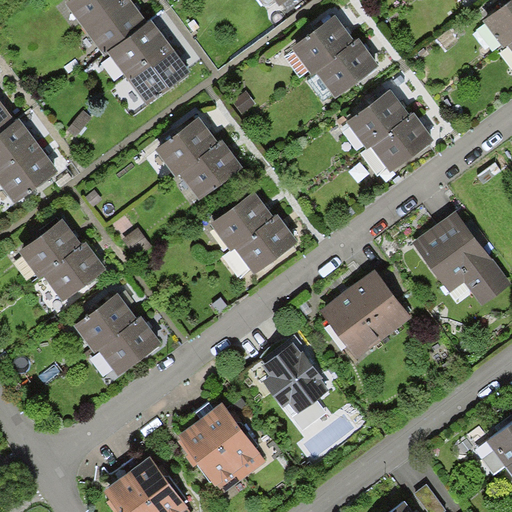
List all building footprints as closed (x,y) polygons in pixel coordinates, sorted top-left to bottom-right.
[(121,0),(72,0),(69,3),(87,27),(121,0)] [(149,20),(133,0),(121,0),(87,27),(107,52),(111,49),(149,20)] [(511,44),(511,6),(488,25),(506,49),(511,45),(511,44)] [(171,41),(153,17),(149,20),(111,49),(130,73),(171,41)] [(358,43),(339,20),(298,52),(316,75),(320,72),(358,43)] [(380,64),(362,40),(358,43),(320,72),(339,96),(380,64)] [(191,66),(171,41),(130,73),(150,99),(191,66)] [(410,116),(392,93),(350,125),(368,149),(373,145),(410,116)] [(0,134),(16,122),(0,102),(0,134)] [(433,137),(414,113),(410,116),(373,145),(391,169),(433,137)] [(0,172),(39,142),(20,118),(16,122),(0,134),(0,172)] [(218,146),(200,122),(158,155),(177,178),(181,175),(218,146)] [(59,168),(39,142),(0,172),(0,177),(17,200),(59,168)] [(241,166),(223,143),(218,146),(181,175),(199,199),(241,166)] [(274,218),(256,194),(214,227),(233,250),(237,247),(274,218)] [(510,281),(458,211),(415,244),(449,290),(464,280),(481,302),(510,281)] [(297,238),(278,215),(274,218),(237,247),(255,270),(297,238)] [(82,245),(64,221),(22,254),(41,277),(82,245)] [(105,265),(87,242),(45,274),(64,298),(105,265)] [(375,269),(322,310),(359,357),(412,316),(375,269)] [(138,320),(120,297),(78,329),(97,352),(101,349),(138,320)] [(161,341),(142,317),(138,320),(101,349),(119,373),(161,341)] [(331,390),(295,341),(259,367),(296,416),(331,390)] [(205,418),(245,471),(266,456),(226,403),(205,418)] [(186,433),(225,486),(245,471),(205,418),(186,433)] [(511,462),(511,421),(487,439),(507,466),(511,462)] [(133,472),(162,511),(189,511),(193,509),(154,456),(133,472)] [(113,486),(132,511),(162,511),(133,472),(113,486)] [(443,511),(446,510),(428,486),(416,496),(428,511),(443,511)] [(412,511),(406,503),(392,511),(412,511)]
